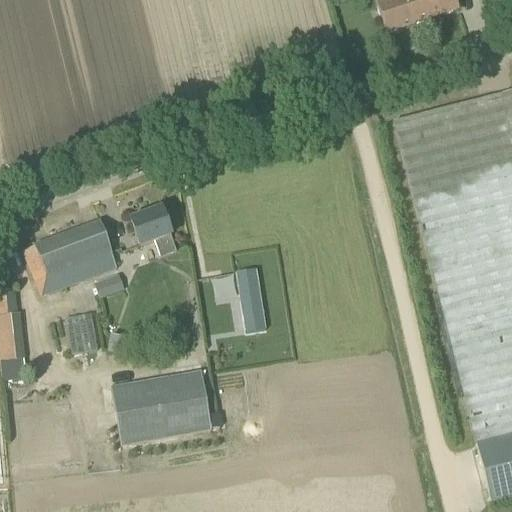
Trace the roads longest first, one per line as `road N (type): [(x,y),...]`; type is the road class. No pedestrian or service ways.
road 1 (unclassified): [(0,221),(353,95),(511,53)]
road 2 (track): [(320,0),(334,60),(353,95),(455,511)]
